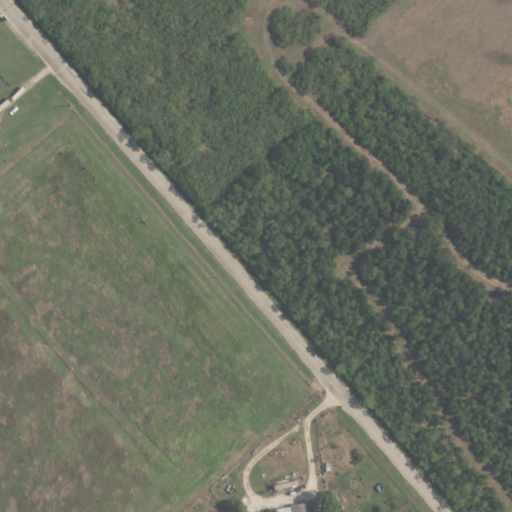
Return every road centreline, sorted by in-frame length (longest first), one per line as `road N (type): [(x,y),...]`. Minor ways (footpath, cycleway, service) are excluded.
road 1 (residential): [(443,511),(6,0)]
road 2 (residential): [(0,280),(89,308),(173,361),(220,371),(293,337)]
